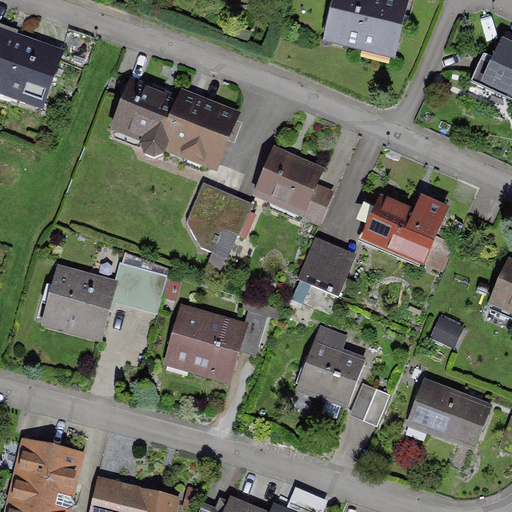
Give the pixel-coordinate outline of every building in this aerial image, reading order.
[(402,0),(338,0),(328,42),(396,59),(410,2),(402,0)] [(18,38),(1,32),(0,36),(0,94),(44,110),(62,59),(16,43),(18,38)] [(511,48),(504,44),(497,58),(487,53),(474,81),(486,87),(489,80),(511,90),(511,48)] [(216,169),(237,117),(204,104),(201,112),(168,98),(169,97),(152,90),(152,92),(133,84),(114,129),(145,142),(143,148),(147,155),(156,159),(165,156),(168,150),(216,169)] [(324,173),(277,152),(257,196),(304,217),(317,188),(324,173)] [(223,231),(236,198),(204,184),(190,217),(223,231)] [(321,225),(334,196),(317,188),(304,217),(321,225)] [(254,205),(236,198),(223,231),(240,238),(254,205)] [(391,251),(425,266),(426,263),(437,238),(449,212),(424,202),(418,216),(384,201),(366,241),(369,242),(372,234),(394,244),(391,251)] [(445,270),(456,246),(437,238),(426,263),(445,270)] [(330,294),(347,256),(316,242),(299,281),(330,294)] [(511,261),(492,307),(493,307),(495,304),(511,311),(511,261)] [(160,315),(170,279),(122,265),(116,286),(118,286),(113,302),(160,315)] [(116,286),(60,270),(45,325),(103,341),(113,302),(118,286),(116,286)] [(245,328),(184,311),(171,355),(194,361),(191,371),(232,382),(243,342),(247,329),(245,328)] [(270,318),(250,312),(245,328),(247,329),(243,342),(261,347),(270,318)] [(298,393),(349,411),(366,365),(336,354),(338,349),(317,342),(298,393)] [(492,409),(426,384),(414,416),(433,423),(429,433),(476,451),(492,409)] [(365,385),(353,412),(381,424),(393,396),(365,385)] [(72,498),(81,458),(27,445),(10,511),(68,511),(69,510),(77,506),(72,498)] [(109,511),(116,485),(100,481),(91,511),(109,511)] [(176,511),(179,500),(116,485),(109,511),(176,511)]
